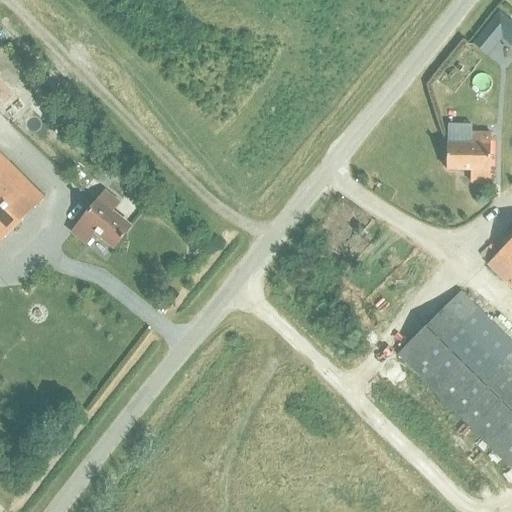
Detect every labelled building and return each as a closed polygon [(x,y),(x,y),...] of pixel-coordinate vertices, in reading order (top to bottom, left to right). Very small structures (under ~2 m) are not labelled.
[(481,39),(493,49),(507,33),(511,36),(511,20),(503,13),(481,39)] [(35,81),(6,101),(15,114),(44,94),(35,81)] [(469,184),(489,185),(493,133),(473,132),(472,143),(447,141),(444,170),(470,172),(469,184)] [(0,244),(45,196),(12,165),(0,153),(0,244)] [(97,232),(115,247),(131,227),(113,212),(120,204),(105,193),(75,231),(88,242),(97,232)] [(511,239),(488,264),(511,288),(511,239)] [(397,355),(510,467),(511,464),(511,342),(460,292),(397,355)]
